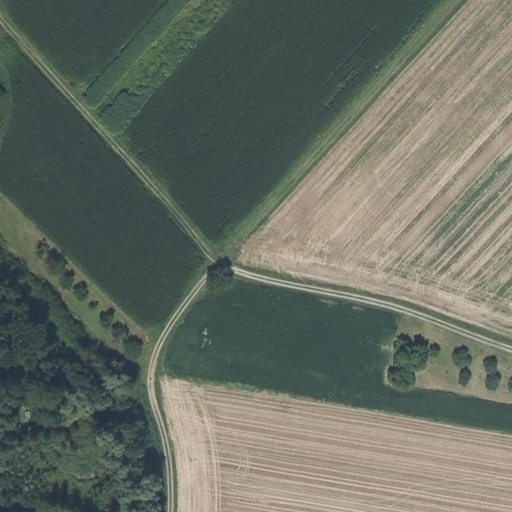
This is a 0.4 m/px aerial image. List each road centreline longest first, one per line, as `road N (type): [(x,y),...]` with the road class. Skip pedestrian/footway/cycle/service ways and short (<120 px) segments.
road 1 (track): [(511,349),(396,306),(211,270),(154,354),(150,379),(169,511)]
road 2 (track): [(454,0),(216,263)]
road 3 (track): [(0,417),(21,428),(84,422),(109,406),(133,369),(74,290),(40,273),(11,242)]
road 4 (track): [(0,19),(219,267)]
